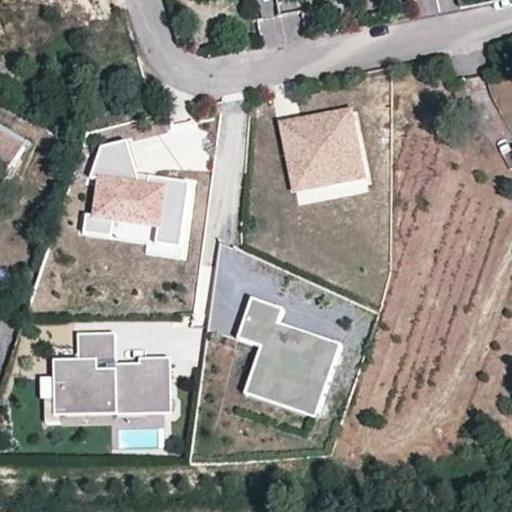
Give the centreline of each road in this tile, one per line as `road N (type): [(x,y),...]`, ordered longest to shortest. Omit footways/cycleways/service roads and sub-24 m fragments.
road 1 (residential): [(140,0),(158,54),(207,78),(511,18)]
road 2 (track): [(511,253),(446,403),(406,442)]
road 3 (track): [(460,31),(473,77),(511,149)]
